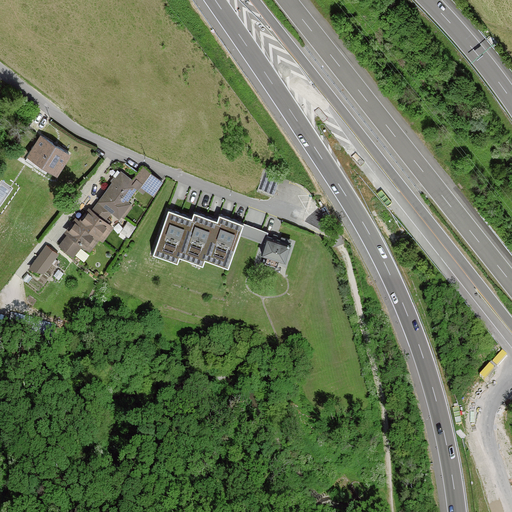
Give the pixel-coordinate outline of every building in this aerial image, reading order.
[(70,154),(42,135),(29,155),(57,174),(70,154)] [(100,199),(112,208),(119,213),(120,212),(124,215),(132,205),(128,202),(130,200),(127,198),(137,185),(144,190),(146,187),(154,194),(163,180),(143,165),(133,179),(121,169),(99,198),(100,199)] [(279,176),(264,170),(257,190),(271,195),(279,176)] [(79,219),(100,236),(103,238),(113,225),(104,218),(112,208),(100,199),(93,209),(89,206),(79,219)] [(153,251),(166,256),(181,213),(169,208),(153,251)] [(179,254),(191,258),(207,216),(195,211),(193,217),(179,254)] [(193,217),(181,213),(166,256),(177,260),(179,254),(193,217)] [(205,257),(217,261),(233,218),(221,214),(218,220),(205,257)] [(100,236),(79,219),(76,216),(65,230),(68,232),(59,243),(73,254),(82,243),(90,249),(100,236)] [(218,220),(207,216),(191,258),(203,262),(205,257),(218,220)] [(244,222),(233,218),(217,261),(229,265),(244,222)] [(263,229),(253,225),(249,235),(259,239),(263,229)] [(289,242),(265,234),(260,251),(266,253),(264,260),(276,264),(278,257),(284,259),(289,242)] [(47,245),(29,270),(44,275),(59,254),(47,245)]
